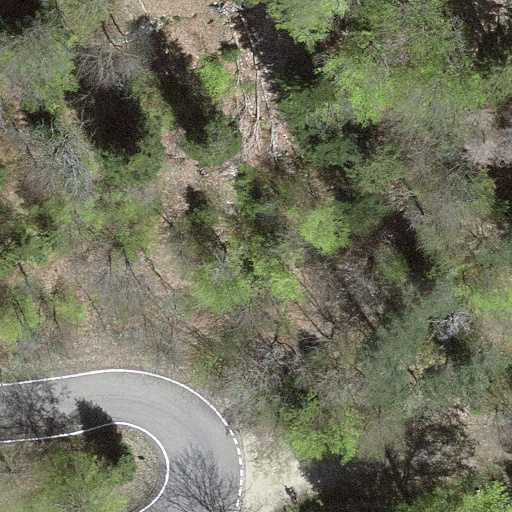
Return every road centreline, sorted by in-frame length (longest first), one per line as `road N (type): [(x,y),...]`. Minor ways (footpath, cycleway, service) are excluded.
road 1 (track): [(206,467),(511,448)]
road 2 (tertiary): [(187,511),(206,467),(196,436),(157,405),(90,399),(0,409)]
